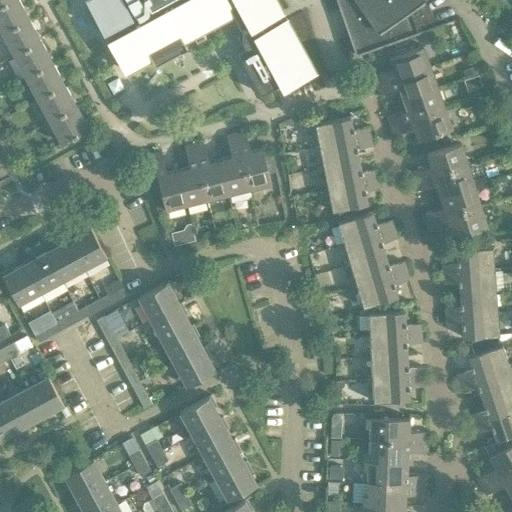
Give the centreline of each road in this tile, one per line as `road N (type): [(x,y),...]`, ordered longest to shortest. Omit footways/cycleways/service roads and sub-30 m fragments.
road 1 (residential): [(0,215),(100,178),(149,271),(264,244)]
road 2 (residential): [(297,511),(290,483),(292,333),(264,244)]
road 3 (residential): [(511,115),(458,0)]
